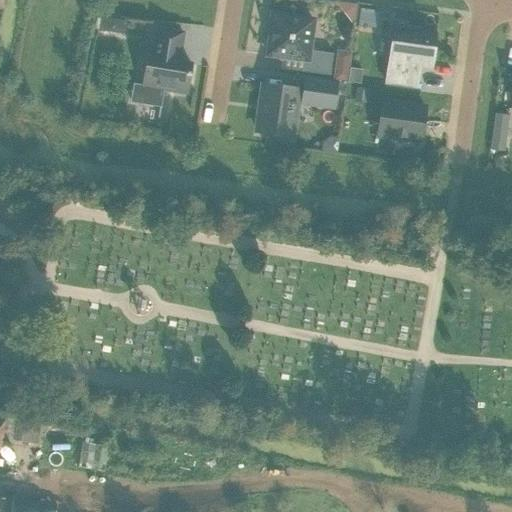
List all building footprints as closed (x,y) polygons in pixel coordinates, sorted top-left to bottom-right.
[(383,30),(383,11),(361,11),(360,29),(383,30)] [(330,76),(333,54),(309,51),(313,21),(290,18),(291,16),(271,13),(269,33),(271,33),(268,55),(304,60),(302,72),(330,76)] [(101,29),(125,32),(127,20),(103,17),(101,29)] [(408,31),(394,29),(395,24),(394,24),(386,83),(417,87),(420,67),(432,69),(437,30),(436,29),(435,34),(421,32),(422,29),(408,27),(408,31)] [(134,85),(132,102),(161,107),(164,90),(186,94),(191,65),(178,63),(183,34),(157,29),(152,58),(148,57),(143,87),(134,85)] [(350,70),(349,84),(360,86),(362,72),(350,70)] [(333,108),(337,81),(295,75),(293,90),(264,86),(257,132),(292,137),(297,103),(333,108)] [(354,104),(369,105),(370,91),(356,89),(354,104)] [(404,140),(407,139),(421,141),(426,110),(382,103),(377,134),(393,137),(395,139),(404,140)] [(509,116),(495,114),(490,149),(504,151),(509,116)] [(145,311),(147,301),(137,300),(135,309),(145,311)] [(26,379),(30,360),(16,357),(12,376),(26,379)] [(28,443),(31,422),(16,420),(13,440),(28,443)] [(82,443),(80,467),(107,469),(109,445),(82,443)] [(55,511),(57,504),(14,497),(11,511),(55,511)] [(89,511),(90,500),(75,499),(74,511),(89,511)]
